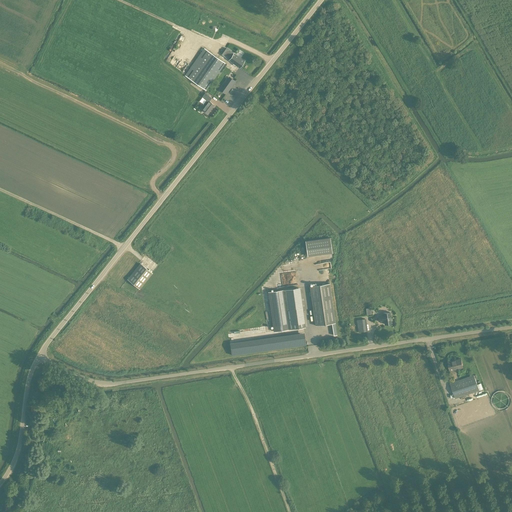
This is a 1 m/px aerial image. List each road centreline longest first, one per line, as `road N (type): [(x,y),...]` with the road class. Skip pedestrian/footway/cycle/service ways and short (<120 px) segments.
road 1 (unclassified): [(41,353),(88,381),(125,383),(511,327)]
road 2 (unclassified): [(41,353),(322,0)]
road 3 (unclassified): [(0,485),(17,455),(27,384),(41,353)]
